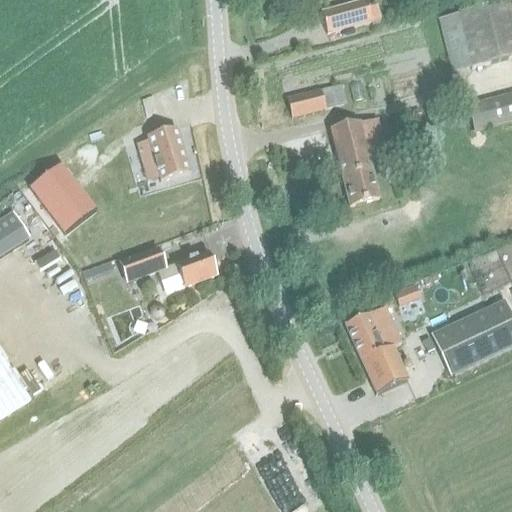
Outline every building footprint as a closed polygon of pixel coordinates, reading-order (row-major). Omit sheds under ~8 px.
[(327,33),(370,20),(363,0),(321,13),(327,33)] [(452,74),(472,69),(511,59),(511,1),(439,19),(452,74)] [(292,119),(336,107),(331,87),(286,98),(292,119)] [(474,132),(511,122),(511,95),(467,107),(474,132)] [(402,125),(422,121),(419,110),(399,115),(402,125)] [(386,154),(377,120),(358,125),(358,124),(329,131),(349,207),(377,199),(367,159),(386,154)] [(159,183),(189,174),(176,129),(146,138),(159,183)] [(13,215),(0,222),(0,259),(29,241),(13,215)] [(164,270),(157,251),(119,265),(127,285),(157,274),(160,284),(179,277),(183,290),(216,278),(207,254),(164,270)] [(511,321),(504,303),(431,337),(450,378),(511,348),(511,321)] [(376,396),(408,382),(392,348),(401,344),(384,308),(344,327),(376,396)] [(0,420),(32,400),(0,349),(0,420)]
